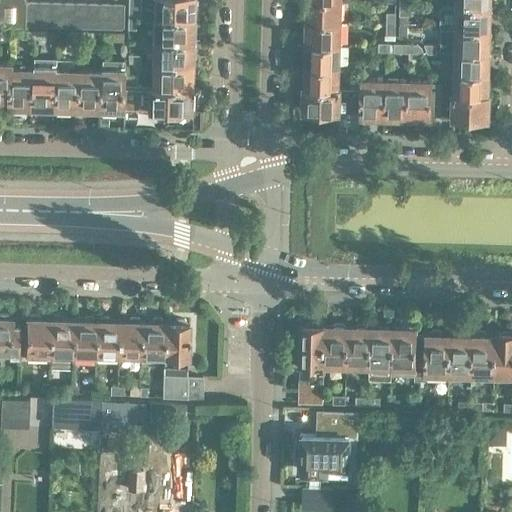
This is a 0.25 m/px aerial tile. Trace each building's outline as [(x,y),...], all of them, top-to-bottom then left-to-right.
[(26,2),(27,2),(27,0),(26,0),(0,0),(0,24),(26,25),(26,2)] [(142,17),(142,0),(129,0),(129,17),(138,17),(142,17)] [(158,0),(158,17),(195,17),(197,16),(197,0),(158,0)] [(340,1),(339,0),(307,0),(308,2),(306,4),(306,10),(308,12),(307,21),(339,21),(340,1)] [(39,2),(27,2),(26,2),(26,25),(38,26),(39,2)] [(50,26),(51,3),(39,2),(38,26),(50,26)] [(396,24),(397,2),(388,2),(387,24),(396,24)] [(62,26),(63,3),(51,3),(50,26),(62,26)] [(75,27),(75,3),(63,3),(62,26),(75,27)] [(87,27),(87,4),(75,3),(75,27),(87,27)] [(99,27),(100,4),(87,4),(87,27),(99,27)] [(111,27),(112,4),(100,4),(99,27),(111,27)] [(125,4),(112,4),(111,27),(122,28),(124,26),(125,4)] [(409,26),(410,5),(400,5),(399,26),(409,26)] [(490,10),(490,6),(457,5),(457,27),(489,28),(490,20),(492,18),(492,12),(490,10)] [(137,28),(138,17),(129,17),(129,28),(137,28)] [(195,18),(195,17),(158,17),(157,40),(194,40),(196,38),(196,22),(195,20),(195,18)] [(339,43),(339,21),(307,21),(307,24),(305,26),(305,32),(307,34),(307,43),(339,43)] [(396,35),(396,24),(387,24),(387,34),(396,35)] [(409,38),(409,26),(399,26),(399,37),(409,38)] [(489,31),(489,28),(457,27),(456,49),(489,50),(489,42),(491,39),(491,34),(489,31)] [(80,32),(69,31),(69,39),(80,39),(80,32)] [(94,40),(94,32),(80,32),(80,39),(94,40)] [(124,32),(112,32),(112,40),(124,40),(124,32)] [(194,43),(194,40),(157,40),(156,62),(193,63),(195,61),(196,45),(194,43)] [(338,65),(339,43),(307,43),(307,46),(305,48),(304,54),(306,56),(306,64),(338,65)] [(391,43),(379,43),(379,51),(391,52),(391,43)] [(404,52),(404,43),(395,43),(395,52),(404,52)] [(417,44),(404,43),(404,52),(424,53),(424,52),(422,47),(417,44)] [(437,53),(437,49),(437,44),(425,44),(428,52),(437,53)] [(489,53),(489,50),(456,49),(455,71),(488,72),(488,64),(490,61),(491,56),(489,53)] [(130,54),(130,62),(142,62),(142,55),(130,54)] [(10,100),(11,63),(0,62),(0,103),(1,102),(1,100),(10,100)] [(193,66),(193,63),(156,62),(155,84),(194,85),(195,84),(195,68),(193,66)] [(33,106),(34,68),(13,67),(13,63),(11,63),(10,100),(10,105),(13,105),(13,107),(26,107),(26,105),(33,106)] [(338,87),(338,65),(306,64),(306,68),(304,70),(304,76),(306,78),(306,86),(338,87)] [(56,106),(57,68),(34,68),(33,106),(35,106),(35,108),(49,108),(49,106),(56,106)] [(79,107),(80,69),(57,68),(56,106),(58,106),(58,108),(68,108),(72,109),(72,107),(79,107)] [(102,107),(102,70),(80,69),(79,107),(81,107),(81,109),(91,109),(94,109),(94,107),(102,107)] [(124,84),(125,75),(125,70),(102,70),(102,107),(104,107),(104,109),(117,110),(117,108),(124,108),(124,107),(124,84)] [(488,75),(488,72),(455,71),(455,92),(487,93),(488,86),(490,83),(490,78),(488,75)] [(137,75),(125,75),(124,84),(137,84),(137,75)] [(361,88),(351,87),(350,110),(361,111),(361,115),(364,115),(367,117),(374,117),(377,115),(384,115),(385,79),(361,78),(361,88)] [(361,88),(361,78),(351,78),(351,87),(361,88)] [(407,116),(409,79),(385,79),(384,115),(387,115),(390,118),(396,118),(399,116),(407,116)] [(442,116),(442,92),(431,91),(431,82),(431,80),(409,79),(407,116),(410,116),(413,119),(419,119),(422,116),(431,116),(431,115),(442,116)] [(442,92),(442,83),(431,82),(431,91),(442,92)] [(193,86),(194,85),(155,84),(137,84),(124,84),(124,107),(138,107),(138,99),(156,99),(156,107),(154,107),(154,109),(163,109),(163,111),(167,114),(172,114),(175,112),(176,109),(192,110),(192,108),(194,108),(194,94),(193,94),(193,86)] [(350,110),(351,87),(338,87),(306,86),(305,86),(303,86),(303,87),(304,87),(304,91),(301,94),(301,102),(304,105),(304,110),(320,111),(319,114),(332,115),(332,111),(341,111),(341,110),(350,110)] [(487,94),(487,93),(455,92),(442,92),(442,116),(451,116),(451,117),(460,117),(460,120),(472,121),(472,118),(488,118),(488,113),(491,110),(491,101),(489,98),(489,95),(490,95),(490,94),(487,94)] [(0,354),(10,355),(10,349),(19,349),(20,329),(11,329),(11,317),(9,317),(7,314),(0,313),(0,354)] [(49,356),(50,318),(41,318),(39,315),(31,314),(29,317),(27,317),(27,323),(20,322),(20,329),(19,349),(19,355),(49,356)] [(72,356),(73,319),(64,318),(62,315),(54,315),(52,318),(50,318),(49,356),(49,367),(72,368),(72,356)] [(95,357),(96,319),(95,319),(93,316),(85,316),(83,319),(73,319),(72,356),(95,357)] [(118,358),(119,320),(109,319),(108,316),(100,316),(98,319),(96,319),(95,357),(118,358)] [(141,359),(142,320),(140,320),(139,317),(131,317),(129,320),(119,320),(118,358),(141,359)] [(164,360),(165,321),(163,321),(162,318),(154,318),(152,321),(142,320),(141,359),(164,360)] [(175,321),(165,321),(164,360),(187,360),(188,353),(191,351),(191,343),(188,342),(188,322),(186,322),(185,318),(176,318),(175,321)] [(326,363),(327,325),(325,325),(325,324),(324,324),(324,325),(321,325),(318,322),(309,322),(305,325),(302,325),(302,324),(301,324),(301,342),(299,342),(298,354),(300,354),(300,364),(301,364),(302,362),(310,363),(310,380),(302,379),(300,379),(299,402),(300,402),(300,401),(324,402),(324,363),(326,363)] [(349,363),(350,326),(345,326),(343,324),(335,324),(333,325),(327,325),(326,363),(349,363)] [(372,364),(373,327),(368,326),(366,324),(358,324),(356,326),(350,326),(349,363),(372,364)] [(395,365),(396,327),(391,327),(389,325),(381,325),(379,327),(373,327),(372,364),(395,365)] [(401,327),(396,327),(395,365),(415,365),(416,337),(416,328),(414,328),(411,326),(404,325),(401,327)] [(448,372),(449,334),(442,334),(439,330),(431,330),(428,334),(426,334),(426,338),(416,337),(415,365),(415,379),(425,380),(426,372),(448,372)] [(471,373),(472,335),(465,335),(462,331),(454,330),(451,334),(449,334),(448,372),(471,373)] [(494,374),(495,336),(487,335),(485,331),(477,331),(474,335),(472,335),(471,373),(494,374)] [(511,374),(511,333),(511,334),(510,332),(503,332),(502,334),(497,334),(498,332),(495,331),(495,336),(494,374),(511,374)] [(164,374),(164,385),(202,386),(202,376),(164,374)] [(202,398),(202,386),(164,385),(163,396),(202,398)] [(148,387),(141,387),(140,395),(147,395),(148,387)] [(334,394),(334,403),(346,404),(347,395),(334,394)] [(100,426),(101,403),(101,398),(53,396),(52,425),(100,427),(100,426)] [(369,405),(369,396),(357,396),(356,404),(369,405)] [(381,397),(369,396),(369,405),(381,405),(381,397)] [(406,406),(418,407),(419,396),(407,396),(406,406)] [(0,425),(28,427),(29,398),(1,397),(0,414),(0,425)] [(111,403),(101,403),(100,426),(145,429),(146,405),(120,403),(120,400),(111,399),(111,403)] [(472,409),(472,401),(460,400),(459,408),(472,409)] [(484,401),(472,401),(472,409),(483,409),(484,401)] [(185,420),(185,404),(150,402),(149,418),(185,420)] [(319,434),(300,433),(300,447),(302,447),(301,464),(303,464),(303,471),(327,472),(328,465),(349,466),(350,437),(356,437),(356,430),(358,430),(359,410),(323,409),(322,425),(320,425),(319,434)] [(422,433),(422,417),(399,416),(398,432),(422,433)] [(487,424),(487,435),(496,436),(497,424),(487,424)] [(125,454),(125,469),(146,470),(146,455),(125,454)] [(326,508),(327,487),(295,486),(294,507),(296,507),(296,502),(325,503),(325,508),(326,508)] [(359,511),(360,495),(348,494),(347,511),(359,511)] [(178,502),(177,511),(194,511),(195,503),(178,502)]
